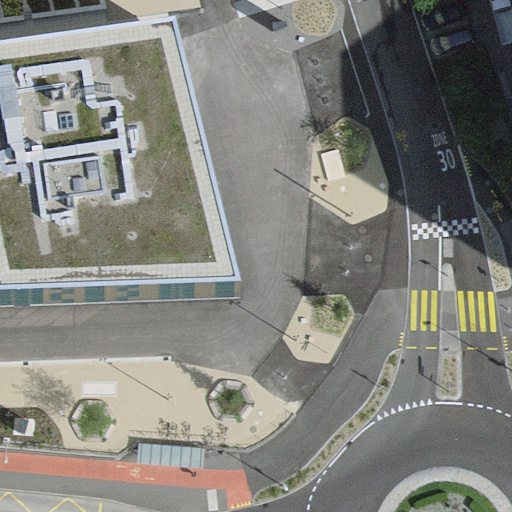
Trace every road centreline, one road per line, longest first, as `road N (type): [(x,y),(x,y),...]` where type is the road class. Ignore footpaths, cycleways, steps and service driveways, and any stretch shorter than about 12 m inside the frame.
road 1 (residential): [(384,0),(442,196),(449,429)]
road 2 (secondary): [(449,429),(411,434),(379,450),(355,475),(339,511)]
